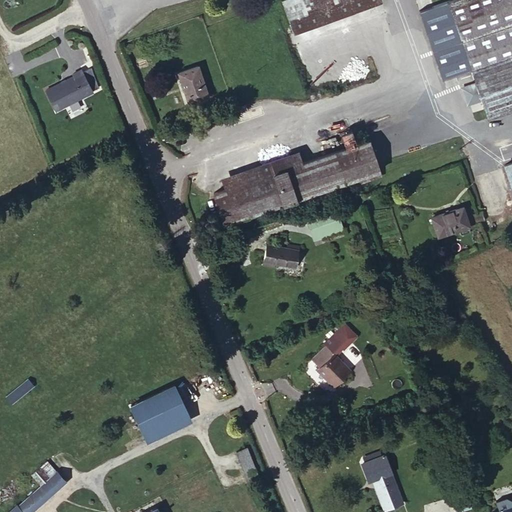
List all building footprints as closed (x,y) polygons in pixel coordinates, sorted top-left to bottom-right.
[(288,0),(295,20),(353,0),(288,0)] [(483,97),(490,116),(511,108),(511,0),(449,0),(478,81),(464,86),(469,102),(483,97)] [(179,67),(191,98),(210,92),(198,60),(179,67)] [(76,70),(47,84),(58,105),(95,87),(83,65),(75,68),(76,70)] [(240,101),(243,108),(252,105),(250,97),(240,101)] [(344,124),(348,135),(359,132),(355,120),(344,124)] [(300,192),(385,164),(374,134),(298,160),(231,182),(219,186),(229,218),(289,197),(291,203),(302,199),(300,192)] [(231,182),(298,160),(295,148),(228,172),(231,182)] [(387,171),(385,164),(300,192),(302,199),(387,171)] [(466,200),(434,210),(440,229),(489,213),(486,204),(469,210),(466,200)] [(324,221),(329,231),(339,228),(341,233),(353,228),(350,222),(347,222),(340,205),(310,217),(314,226),(324,221)] [(318,236),(329,231),(324,221),(314,226),(318,236)] [(291,238),(270,234),(266,258),(280,261),(281,257),(300,259),(304,237),(292,235),(291,238)] [(357,363),(334,341),(320,355),(327,361),(325,364),(342,379),(357,363)] [(174,382),(131,402),(144,429),(187,409),(174,382)] [(28,390),(6,406),(11,413),(33,397),(28,390)] [(370,459),(387,452),(384,446),(367,453),(370,459)] [(244,469),(258,464),(251,447),(238,453),(244,469)] [(391,451),(387,452),(370,459),(368,460),(374,476),(378,474),(390,506),(409,498),(391,451)] [(52,472),(56,469),(46,457),(42,461),(52,472)] [(44,479),(5,511),(25,511),(64,479),(56,469),(52,472),(42,461),(34,467),(44,479)] [(262,475),(258,464),(244,469),(249,480),(262,475)] [(447,480),(436,485),(437,491),(450,485),(447,480)] [(437,491),(436,485),(434,482),(427,485),(433,499),(452,491),(450,485),(437,491)] [(455,495),(461,511),(476,507),(468,489),(468,490),(455,495)] [(162,511),(158,502),(137,511),(162,511)]
